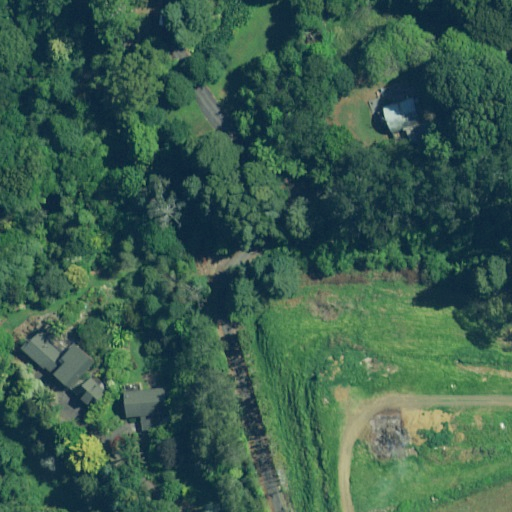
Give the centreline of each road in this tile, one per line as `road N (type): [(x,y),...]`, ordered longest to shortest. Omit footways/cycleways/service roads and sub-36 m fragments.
road 1 (track): [(222,320),(240,187),(228,142),(205,115),(179,59),(178,0)]
road 2 (track): [(186,511),(45,397)]
